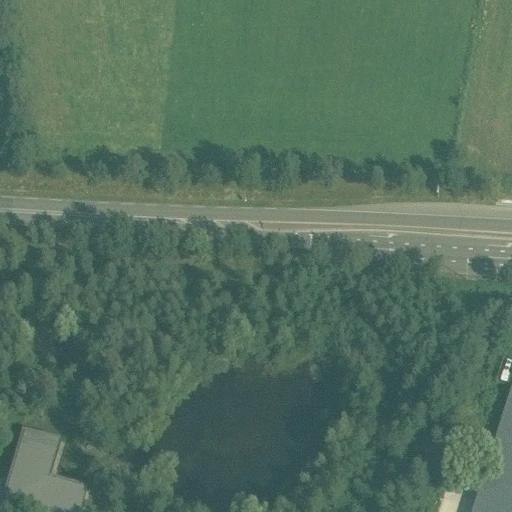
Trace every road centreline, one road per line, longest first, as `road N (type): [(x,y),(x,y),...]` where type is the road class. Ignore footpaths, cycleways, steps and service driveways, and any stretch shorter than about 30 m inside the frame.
road 1 (primary): [(140,218),(158,227),(511,259)]
road 2 (primary): [(511,227),(159,211),(140,218)]
road 3 (primary): [(140,218),(0,210)]
